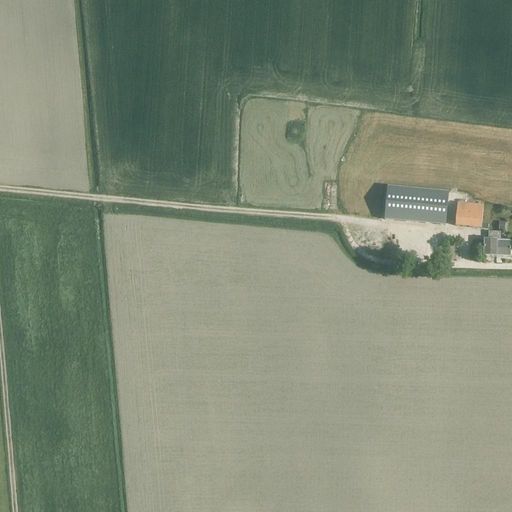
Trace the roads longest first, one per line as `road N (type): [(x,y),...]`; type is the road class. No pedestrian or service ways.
road 1 (track): [(0,188),(332,217),(371,258),(456,265)]
road 2 (track): [(15,511),(0,331)]
